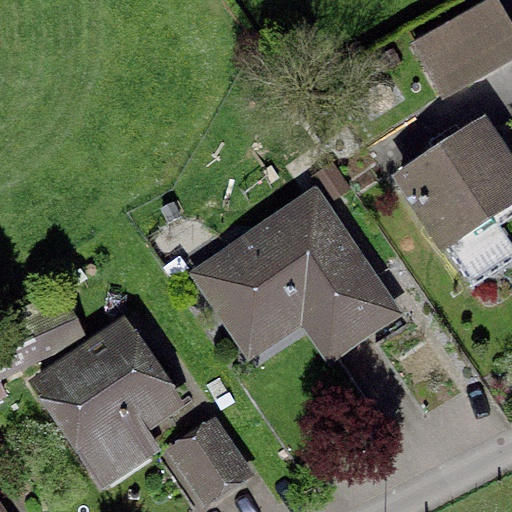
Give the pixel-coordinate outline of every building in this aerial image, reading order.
[(438,100),(511,57),(511,44),(490,7),(411,52),(438,100)] [(433,161),(397,185),(467,289),(509,261),(484,224),(511,205),(511,186),(476,133),(448,151),(441,140),(426,150),(433,161)] [(384,318),(309,207),(199,281),(238,338),(290,302),(327,357),(384,318)] [(0,341),(0,376),(77,339),(63,311),(0,341)] [(169,409),(118,334),(35,391),(86,466),(169,409)] [(241,479),(208,431),(171,456),(203,504),(241,479)]
